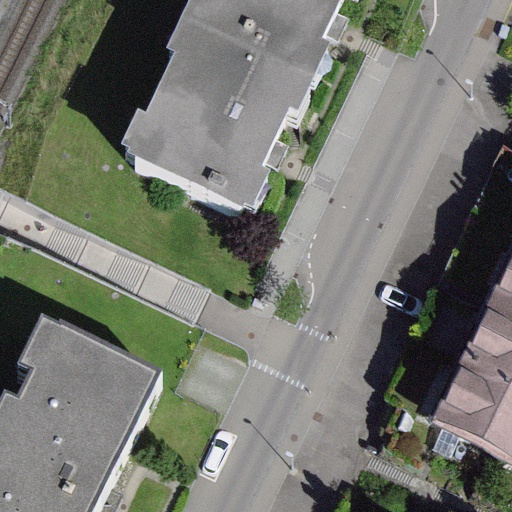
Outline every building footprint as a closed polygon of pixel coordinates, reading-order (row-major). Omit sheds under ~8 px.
[(194,0),(185,20),(317,82),(333,48),(324,44),(345,0),(194,0)] [(300,116),(317,82),(185,20),(169,54),(176,58),(147,119),(140,115),(123,149),(131,153),(129,158),(244,212),(246,207),(255,211),(271,177),(263,173),(292,112),(300,116)] [(511,274),(491,320),(511,330),(511,274)] [(0,511),(97,511),(164,375),(61,325),(60,327),(44,319),(19,370),(35,378),(23,403),(7,395),(0,410),(0,511)] [(462,382),(511,404),(511,330),(491,320),(462,382)] [(511,404),(462,382),(433,443),(511,479),(511,404)]
